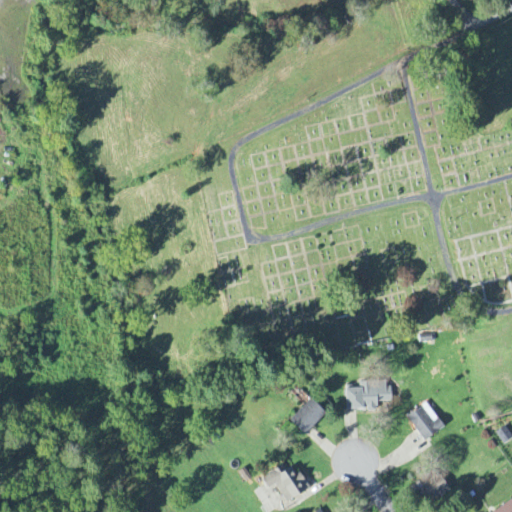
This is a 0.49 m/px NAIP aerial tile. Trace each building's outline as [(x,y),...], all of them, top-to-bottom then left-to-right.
[(346,411),(377,411),(377,403),(390,403),(390,383),(360,384),(360,390),(345,391),(346,411)] [(303,437),(325,416),(311,401),(288,422),(303,437)] [(406,416),(421,442),(442,431),(428,404),(406,416)] [(495,435),(503,446),(511,439),(504,428),(495,435)] [(307,492),(294,467),(284,473),(281,468),(259,480),(265,491),(274,486),(284,504),(307,492)] [(418,489),(429,507),(450,494),(440,476),(418,489)] [(511,511),(511,501),(491,511),(511,511)]
